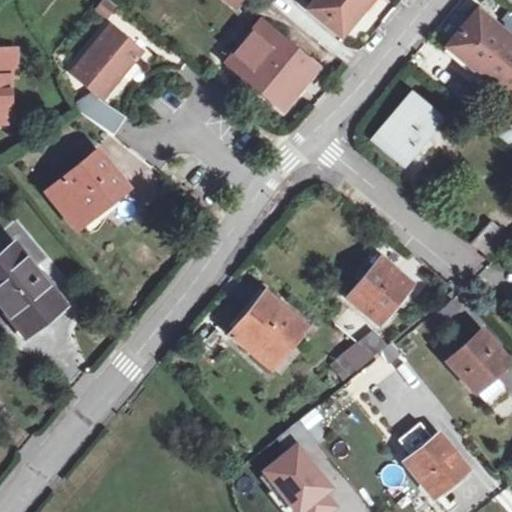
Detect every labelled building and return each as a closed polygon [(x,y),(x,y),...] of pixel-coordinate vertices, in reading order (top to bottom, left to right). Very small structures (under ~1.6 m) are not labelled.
[(315,0),(308,9),(341,36),(370,0),(315,0)] [(511,99),(511,97),(511,40),(471,7),(463,17),(468,21),(448,46),(511,99)] [(280,106),(299,84),(313,67),(259,22),(227,61),(266,94),(280,106)] [(73,71),(103,97),(142,52),(111,25),(73,71)] [(15,50),(0,50),(0,122),(10,122),(9,78),(15,77),(15,50)] [(401,163),(415,147),(413,145),(421,136),(426,139),(443,118),(411,92),(373,139),(401,163)] [(91,94),(76,103),(80,111),(80,113),(113,136),(124,117),(91,94)] [(511,111),(507,107),(489,127),(510,144),(511,141),(511,111)] [(78,227),(96,212),(92,207),(124,181),(100,149),(48,190),(78,227)] [(475,243),(487,254),(505,234),(492,223),(475,243)] [(17,244),(0,257),(0,300),(26,332),(45,317),(39,309),(57,295),(17,244)] [(348,298),(378,322),(411,284),(381,259),(348,298)] [(241,310),(247,314),(252,318),(270,297),(260,288),(241,310)] [(39,309),(45,317),(63,303),(57,295),(39,309)] [(232,332),(272,366),(306,326),(270,297),(252,318),(247,314),(232,332)] [(447,305),(455,313),(461,307),(454,299),(447,305)] [(357,343),(373,330),(341,305),(329,319),(336,325),(357,343)] [(194,327),(200,344),(222,336),(216,319),(194,327)] [(357,343),(336,325),(322,339),(342,355),(357,343)] [(357,343),(373,356),(386,344),(373,330),(357,343)] [(447,360),(490,407),(509,390),(494,374),(510,361),(482,330),(447,360)] [(355,370),(373,356),(357,343),(342,355),(355,370)] [(355,370),(342,355),(330,364),(343,379),(355,370)] [(314,415),(324,427),(337,417),(328,405),(314,415)] [(314,435),(324,427),(314,415),(304,422),(314,435)] [(304,422),(301,417),(277,436),(291,453),(262,476),(272,490),(280,485),(299,509),(301,508),(304,511),(325,511),(335,504),(323,489),(328,485),(304,455),(320,443),(314,435),(304,422)] [(399,439),(412,455),(433,438),(420,422),(399,439)] [(406,460),(435,496),(467,469),(440,433),(433,438),(412,455),(406,460)]
